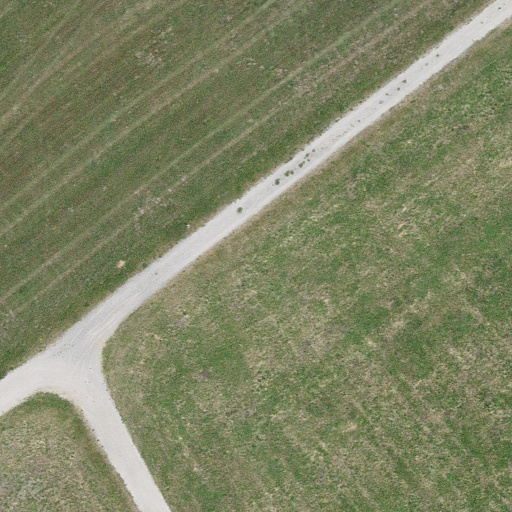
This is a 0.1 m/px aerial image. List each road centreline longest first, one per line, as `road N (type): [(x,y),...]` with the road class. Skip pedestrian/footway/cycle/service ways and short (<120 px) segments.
road 1 (track): [(511,16),(410,102),(0,408)]
road 2 (track): [(159,511),(107,430),(86,338)]
